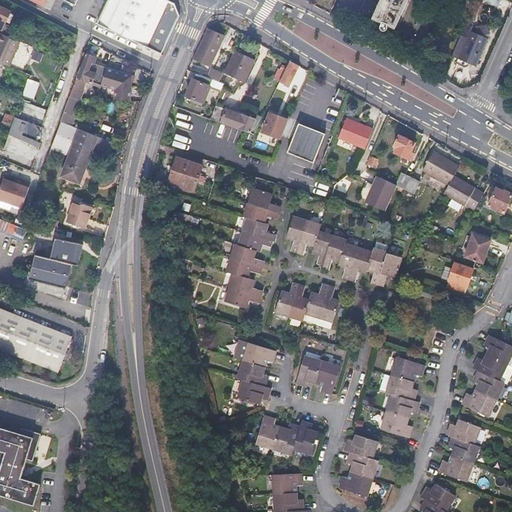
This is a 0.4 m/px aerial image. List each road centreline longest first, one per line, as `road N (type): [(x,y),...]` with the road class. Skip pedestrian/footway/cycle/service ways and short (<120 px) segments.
road 1 (secondary): [(221,0),(463,137)]
road 2 (residential): [(511,270),(496,307),(449,359),(439,408),(398,511)]
road 3 (tertiary): [(137,252),(152,142),(195,33),(217,0)]
road 4 (secondary): [(476,114),(262,0)]
road 5 (tertiary): [(167,71),(141,136),(123,253)]
road 6 (unclassified): [(123,253),(102,293),(90,403)]
road 7 (residential): [(29,0),(167,71)]
road 8 (tertiary): [(165,511),(136,367)]
